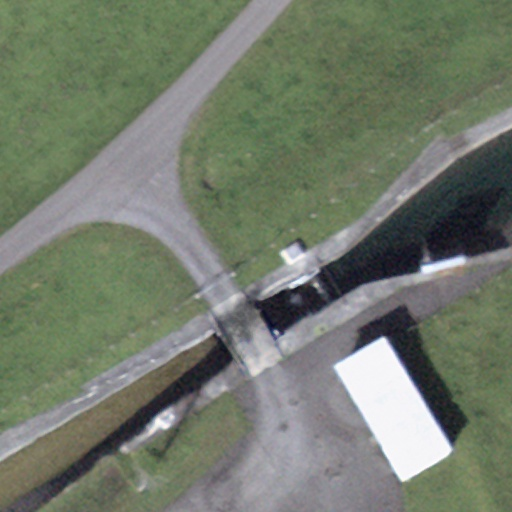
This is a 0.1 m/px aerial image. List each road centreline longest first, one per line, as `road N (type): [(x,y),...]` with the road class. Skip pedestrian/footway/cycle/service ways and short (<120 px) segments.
road 1 (unclassified): [(0,259),(132,160),(275,0)]
road 2 (track): [(132,160),(270,368)]
road 3 (track): [(270,368),(350,511)]
